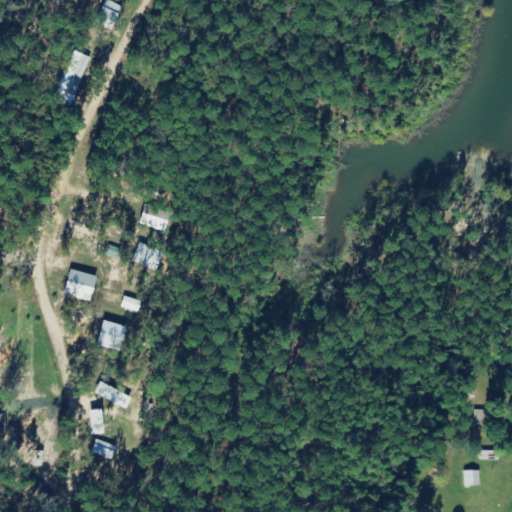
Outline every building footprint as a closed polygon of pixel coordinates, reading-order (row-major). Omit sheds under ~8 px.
[(76,107),(92,57),(75,52),(58,101),(76,107)] [(172,211),(154,207),(152,215),(144,213),(142,225),(168,231),(172,211)] [(159,271),(167,252),(141,242),(134,262),(159,271)] [(97,276),(70,270),(65,295),(91,301),(97,276)] [(97,345),(121,351),(128,327),(104,320),(97,345)] [(482,470),(466,471),(467,486),(482,485),(482,470)]
